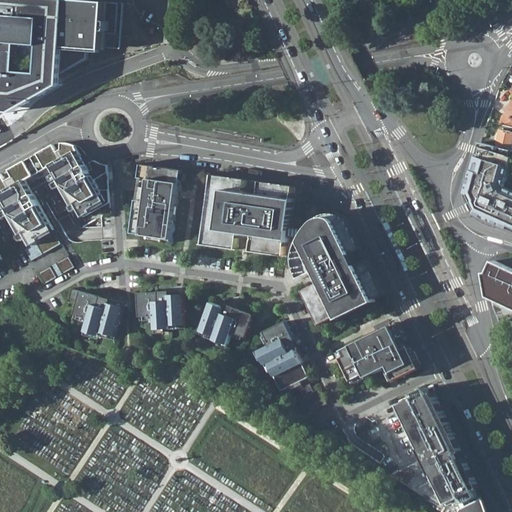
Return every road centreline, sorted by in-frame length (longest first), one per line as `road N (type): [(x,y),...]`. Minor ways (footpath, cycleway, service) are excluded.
road 1 (residential): [(442,371),(344,417),(278,288),(122,262)]
road 2 (primary): [(478,342),(369,115)]
road 3 (residential): [(322,71),(130,108)]
road 4 (primary): [(346,182),(432,354)]
road 5 (primary): [(266,0),(325,135)]
road 6 (primary): [(442,371),(511,501)]
road 7 (residential): [(322,71),(413,56),(457,58)]
road 8 (residential): [(271,161),(138,138)]
road 9 (primary): [(369,115),(310,0)]
